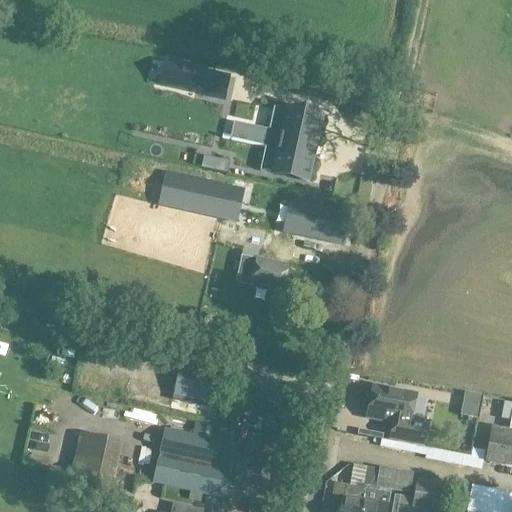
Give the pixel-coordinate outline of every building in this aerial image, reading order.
[(158,84),(158,85),(225,100),(230,76),(163,62),(163,63),(167,64),(163,85),(158,84)] [(314,148),(317,148),(317,147),(314,146),(320,119),(273,109),(265,147),(222,137),(221,139),(264,148),(262,159),(259,172),(272,174),(306,182),(311,159),(312,157),(315,158),(315,157),(312,156),(314,148)] [(217,160),(214,173),(226,176),(229,163),(217,160)] [(233,178),(167,164),(158,207),(236,225),(244,192),(231,189),(233,178)] [(281,235),(341,247),(348,214),(288,202),(281,235)] [(288,268),(256,261),(258,253),(244,249),(235,285),(281,295),(288,268)] [(225,378),(178,368),(171,403),(218,413),(225,378)] [(304,389),(250,379),(247,399),(287,406),(286,415),(297,417),(298,408),(300,409),(304,389)] [(410,424),(415,397),(372,388),(366,419),(393,424),(390,440),(423,447),(427,428),(410,424)] [(511,433),(490,429),(483,464),(511,469),(511,433)] [(153,488),(190,496),(186,511),(188,511),(202,511),(205,499),(223,503),(235,449),(164,434),(153,488)] [(68,495),(107,503),(118,451),(79,442),(68,495)] [(362,511),(364,504),(367,491),(355,489),(355,485),(409,495),(412,478),(353,467),(349,488),(346,487),(343,500),(343,499),(340,511),(362,511)] [(469,491),(416,481),(412,505),(441,511),(444,493),(467,498),(469,491)] [(511,511),(511,497),(472,490),(467,511),(511,511)] [(364,504),(362,511),(385,511),(388,495),(367,491),(364,504)]
